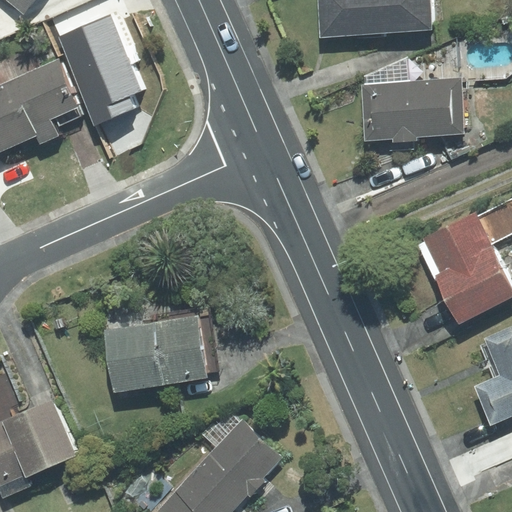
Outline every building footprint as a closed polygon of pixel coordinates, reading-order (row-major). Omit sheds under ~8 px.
[(15,0),(35,15),(47,0),(15,0)] [(441,0),(324,0),(327,38),(443,31),(441,0)] [(62,120),(88,109),(67,61),(0,89),(0,157),(44,139),(47,146),(69,137),(62,120)] [(401,141),(427,140),(426,135),(474,134),(473,79),(369,81),(370,136),(401,136),(401,141)] [(511,200),(484,215),(481,209),(422,239),(443,281),(446,279),(468,322),(511,299),(511,261),(502,242),(511,237),(511,200)] [(198,386),(221,383),(211,314),(117,327),(125,389),(197,379),(198,386)] [(484,384),(500,422),(511,416),(511,327),(487,339),(503,376),(484,384)] [(87,453),(63,397),(0,424),(0,486),(6,499),(40,484),(36,476),(87,453)] [(271,476),(291,454),(248,415),(165,507),(171,511),(238,511),(255,494),(258,496),(274,478),(271,476)]
